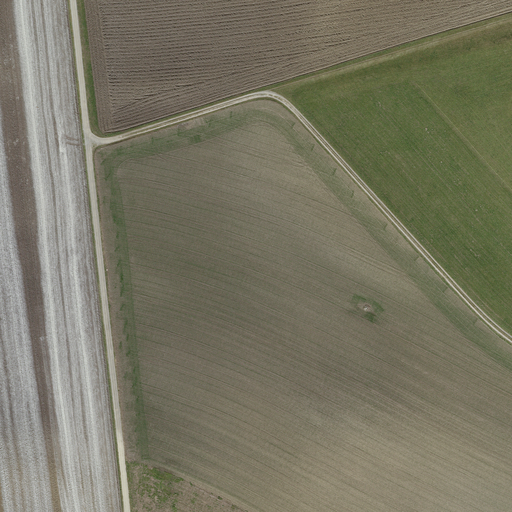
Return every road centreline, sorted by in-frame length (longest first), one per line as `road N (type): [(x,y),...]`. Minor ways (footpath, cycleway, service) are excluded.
road 1 (track): [(74,0),(127,511)]
road 2 (track): [(272,91),(511,339)]
road 3 (track): [(272,91),(511,18)]
road 4 (track): [(90,145),(272,91)]
